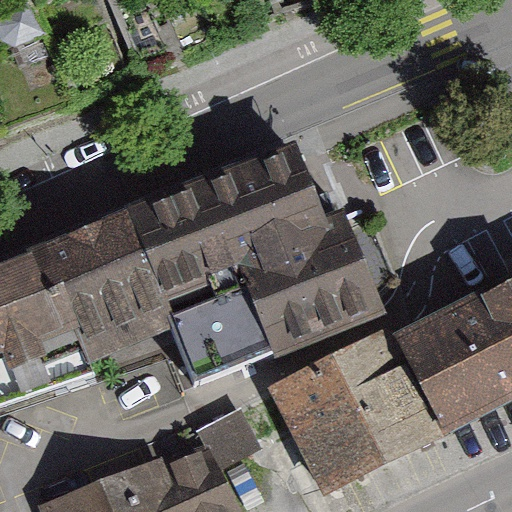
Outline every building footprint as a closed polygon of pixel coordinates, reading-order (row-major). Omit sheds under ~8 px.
[(298,164),(127,228),(172,327),(241,298),(257,333),(179,365),(194,402),(273,377),(283,394),(392,341),(331,199),(310,208),(298,164)] [(127,228),(48,263),(82,369),(93,393),(183,350),(172,327),(127,228)] [(48,263),(0,281),(0,397),(82,369),(48,263)] [(511,422),(511,291),(397,347),(448,455),(511,422)] [(448,455),(397,347),(392,341),(283,394),(332,510),(448,455)] [(171,468),(53,511),(225,511),(204,469),(173,478),(171,468)]
